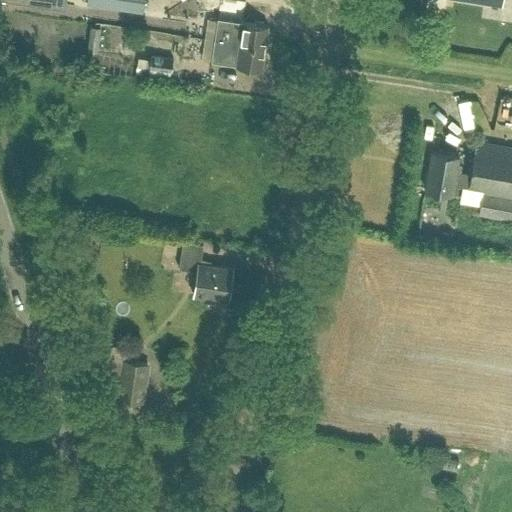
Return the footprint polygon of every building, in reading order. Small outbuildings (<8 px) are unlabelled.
[(142,11),(143,0),(86,0),(86,2),(142,11)] [(266,45),(269,23),(242,19),(242,20),(218,16),(215,38),(266,45)] [(85,63),(96,64),(102,19),(91,17),(85,63)] [(236,63),(262,67),(266,45),(215,38),(211,59),(236,63)] [(173,57),(151,53),(149,66),(170,70),(173,57)] [(147,75),(149,66),(150,58),(138,56),(135,73),(147,75)] [(511,146),(476,141),(470,173),(462,171),(463,163),(457,162),(459,154),(431,150),(425,188),(452,193),(452,190),(458,191),(460,183),(468,185),(482,188),(478,212),(511,217),(511,146)] [(228,298),(233,265),(200,260),(202,243),(183,240),(179,266),(197,269),(194,293),(228,298)] [(120,379),(147,383),(150,363),(123,359),(120,379)]
